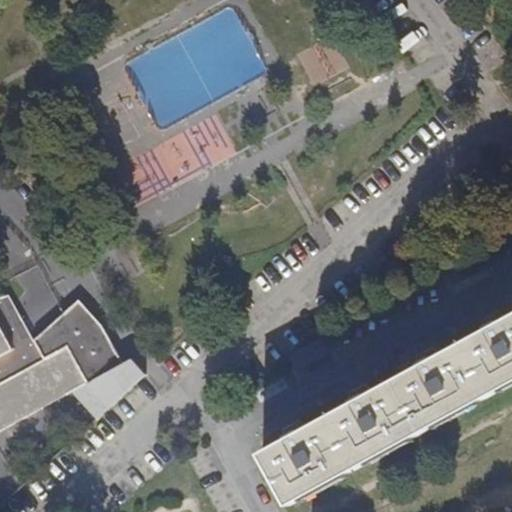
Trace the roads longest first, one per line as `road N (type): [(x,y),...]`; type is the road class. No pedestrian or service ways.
road 1 (residential): [(226,434),(511,279)]
road 2 (residential): [(511,128),(421,0)]
